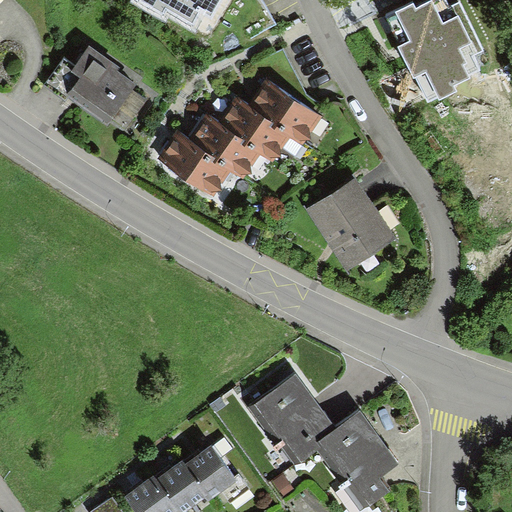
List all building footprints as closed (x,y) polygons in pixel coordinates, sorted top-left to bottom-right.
[(137,0),(162,14),(165,9),(192,25),(201,10),(211,16),(220,0),(137,0)] [(418,0),(413,0),(391,11),(408,45),(433,96),(458,84),(455,78),(484,64),(478,50),(489,45),(467,0),(455,0),(453,1),(452,0),(428,0),(421,4),(418,0)] [(144,75),(93,41),(78,64),(66,56),(48,82),(68,95),(64,101),(107,130),(113,120),(134,133),(161,93),(141,80),(144,75)] [(270,78),(254,102),(278,117),(276,121),(295,133),(308,141),(325,113),(270,78)] [(240,93),(225,118),(249,133),(246,138),(266,151),(279,159),(295,133),(276,121),(278,117),(254,102),(240,93)] [(211,110),(196,134),(220,149),(218,154),(235,164),(251,175),(266,151),(246,138),(249,133),(225,118),(211,110)] [(196,134),(182,125),(162,155),(218,191),(235,164),(218,154),(220,149),(196,134)] [(356,175),(307,207),(348,269),(397,237),(356,175)] [(298,375),(252,409),(296,469),(318,452),(323,448),(319,443),(338,429),(298,375)] [(323,448),(318,452),(362,511),(393,490),(383,476),(401,463),(362,411),(338,429),(319,443),(323,448)] [(238,480),(213,445),(186,463),(210,496),(211,499),(238,480)] [(187,511),(210,496),(186,463),(184,459),(157,478),(180,511),(187,511)] [(178,511),(180,511),(157,478),(155,475),(126,495),(138,511),(178,511)] [(124,511),(113,496),(90,511),(124,511)]
